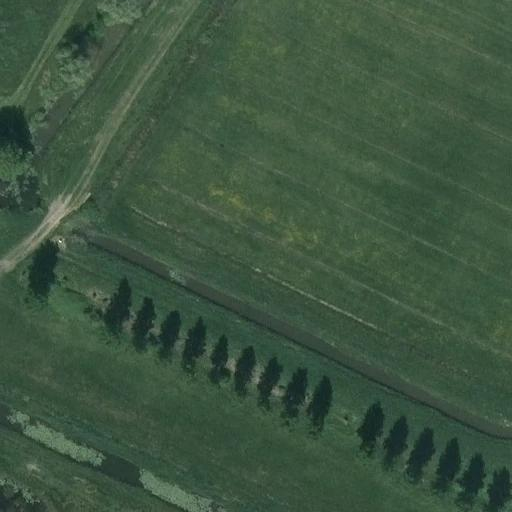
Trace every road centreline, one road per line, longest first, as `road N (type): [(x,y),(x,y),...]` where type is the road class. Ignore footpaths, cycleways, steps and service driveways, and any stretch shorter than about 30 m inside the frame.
road 1 (track): [(182,0),(61,208),(0,270)]
road 2 (track): [(82,0),(15,102)]
